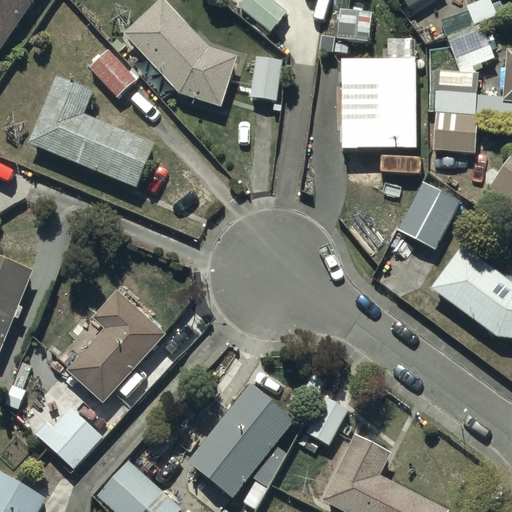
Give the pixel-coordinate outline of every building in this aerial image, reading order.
[(0,0),(0,53),(1,54),(36,0),(0,0)] [(268,0),(245,0),(239,8),(270,34),(286,15),(268,0)] [(402,0),(408,9),(423,0),(402,0)] [(128,36),(179,94),(226,109),(239,58),(207,50),(165,3),(128,36)] [(367,12),(334,9),(331,39),(363,42),(367,12)] [(460,71),(495,65),(482,25),(448,37),(460,71)] [(108,50),(89,68),(118,98),(137,80),(108,50)] [(511,51),(505,51),(502,95),(478,94),(478,76),(437,72),(434,114),(437,114),(434,150),(475,152),(477,117),(511,119),(511,51)] [(281,64),(256,60),(250,99),(275,103),(281,64)] [(416,60),(343,61),(344,148),(417,147),(416,60)] [(57,79),(29,143),(138,189),(156,145),(85,115),(94,94),(57,79)] [(511,156),(486,193),(511,210),(511,156)] [(461,203),(424,184),(383,263),(399,271),(414,241),(435,252),(461,203)] [(432,290),(495,337),(511,338),(511,285),(462,249),(432,290)] [(0,357),(34,272),(0,259),(0,357)] [(69,371),(105,404),(166,337),(119,293),(94,320),(106,331),(69,371)] [(287,455),(277,449),(297,422),(251,387),(191,465),(237,500),(253,480),(257,483),(245,505),(257,511),(287,455)] [(347,411),(325,399),(306,434),(329,447),(347,411)] [(48,423),(37,436),(74,471),(104,439),(73,410),(54,429),(48,423)] [(357,436),(323,502),(341,511),(447,511),(379,477),(391,454),(357,436)] [(181,511),(183,511),(129,462),(98,497),(115,511),(181,511)] [(0,511),(39,511),(47,499),(0,473),(0,511)]
